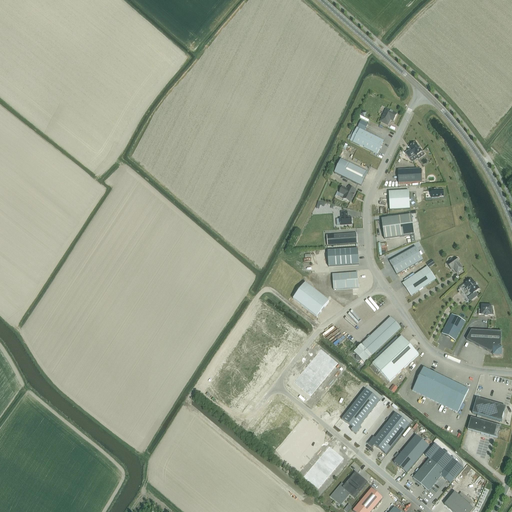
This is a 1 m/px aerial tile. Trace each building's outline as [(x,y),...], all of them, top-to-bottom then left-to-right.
[(397,114),(386,108),(379,122),(388,127),(390,121),(393,122),(396,115),(397,115),(397,114)] [(357,128),(365,131),(368,124),(361,121),(357,128)] [(357,128),(350,142),(377,155),(384,141),(357,128)] [(418,146),(416,142),(409,148),(410,149),(405,153),(409,159),(414,155),(416,157),(423,152),(420,149),(421,148),(419,146),(418,146)] [(341,160),(334,174),(361,187),(368,173),(341,160)] [(421,170),(398,171),(399,184),(422,183),(421,170)] [(342,187),(339,193),(344,196),(343,199),(350,203),(352,199),(355,195),(354,195),(356,191),(348,187),(347,190),(342,187)] [(437,190),(430,192),(432,200),(440,198),(439,198),(443,197),(442,190),(438,191),(437,190)] [(409,192),(389,193),(390,211),(410,210),(409,192)] [(351,218),(348,218),(347,212),(341,213),(341,219),(340,219),(341,225),(341,226),(352,225),(351,218)] [(384,240),(415,236),(412,215),(381,220),(384,240)] [(327,236),(327,246),(357,244),(357,234),(327,236)] [(423,261),(416,248),(389,262),(397,275),(423,261)] [(359,265),(358,250),(328,252),(329,267),(359,265)] [(451,259),(450,260),(449,261),(450,262),(447,264),(451,270),(454,268),(457,273),(463,269),(459,265),(460,264),(456,258),(453,260),(452,259),(451,259)] [(427,267),(402,284),(411,297),(436,280),(427,267)] [(334,290),(359,289),(358,273),(332,275),(334,290)] [(479,290),(472,280),(465,285),(472,295),(468,298),(471,301),(478,296),(475,293),(479,290)] [(329,302),(305,284),(293,299),(317,318),(329,302)] [(491,306),(481,306),(481,310),(478,310),(478,315),(480,315),(480,316),(483,316),(483,317),(488,317),(488,316),(491,317),(491,315),(493,316),(492,307),(491,307),(491,306)] [(354,314),(364,321),(369,316),(358,308),(354,314)] [(442,335),(455,342),(465,322),(452,315),(442,335)] [(361,346),(372,357),(401,329),(390,318),(361,346)] [(501,333),(471,331),(466,340),(492,354),(493,354),(493,356),(501,356),(502,348),(501,348),(501,332),(501,333)] [(419,355),(402,337),(372,364),(389,383),(419,355)] [(364,364),(372,357),(361,346),(354,353),(357,356),(356,357),(356,359),(358,361),(360,361),(361,360),(364,364)] [(321,350),(293,383),(310,397),(338,364),(321,350)] [(430,389),(437,375),(423,368),(417,382),(421,384),(426,386),(430,389)] [(435,391),(439,393),(442,394),(448,380),(437,375),(430,389),(435,391)] [(326,407),(337,416),(362,387),(350,378),(326,407)] [(442,394),(444,395),(448,397),(453,400),(460,386),(448,380),(442,394)] [(236,416),(249,401),(226,382),(213,397),(236,416)] [(417,393),(421,384),(417,382),(412,391),(417,393)] [(422,395),(426,386),(421,384),(417,393),(422,395)] [(426,398),(430,389),(426,386),(422,395),(426,398)] [(462,404),(469,390),(460,386),(453,400),(457,402),(462,404)] [(431,400),(435,391),(430,389),(426,398),(431,400)] [(365,390),(341,420),(352,428),(350,431),(355,434),(361,427),(359,426),(379,401),(365,390)] [(435,402),(439,393),(435,391),(431,400),(435,402)] [(444,395),(442,394),(439,393),(435,402),(439,404),(444,395)] [(444,406),(448,397),(444,395),(439,404),(444,406)] [(448,409),(453,400),(448,397),(444,406),(448,409)] [(476,399),(472,414),(501,422),(506,407),(476,399)] [(453,411),(457,402),(453,400),(448,409),(453,411)] [(458,413),(462,404),(457,402),(453,411),(458,413)] [(374,439),(368,446),(372,450),(373,449),(384,459),(408,428),(395,416),(375,441),(374,439)] [(494,438),(497,426),(471,419),(468,430),(494,438)] [(429,447),(416,436),(393,463),(407,474),(429,447)] [(429,460),(413,479),(428,492),(441,477),(450,484),(464,468),(435,445),(425,457),(429,460)] [(318,490),(344,459),(329,447),(303,478),(318,490)] [(368,483),(355,473),(343,488),(340,486),(331,497),(340,505),(350,494),(355,499),(368,483)] [(353,511),(371,511),(383,498),(371,489),(353,511)] [(468,511),(474,506),(471,503),(472,502),(456,489),(443,504),(451,511),(468,511)]
